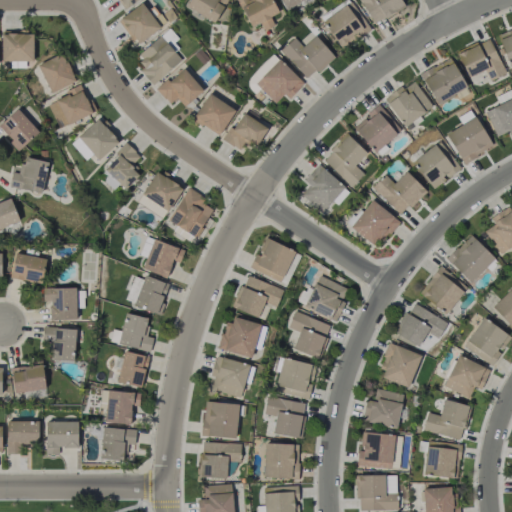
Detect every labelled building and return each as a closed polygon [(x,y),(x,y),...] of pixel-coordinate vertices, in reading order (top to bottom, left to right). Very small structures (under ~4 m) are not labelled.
[(137,0),(117,0),(122,9),(137,0)] [(188,0),(185,7),(214,23),(226,0),(188,0)] [(278,13),(272,0),(236,0),(249,27),(259,22),(263,31),(274,26),(270,16),(278,13)] [(279,0),(285,10),(302,0),(279,0)] [(404,6),(400,0),(359,0),(373,24),(404,6)] [(142,2),(118,20),(137,45),(160,27),(142,2)] [(368,29),(348,2),(322,22),(343,49),(368,29)] [(509,67),(511,65),(511,28),(497,34),(509,67)] [(1,60),(32,61),(33,33),(1,32),(1,60)] [(279,50),(307,80),(333,55),(314,35),(302,46),(293,37),(279,50)] [(152,85),(181,60),(160,36),(135,56),(144,66),(139,70),(152,85)] [(489,80),(505,73),(489,38),(456,52),(467,78),(484,70),(489,80)] [(51,93),(75,81),(62,52),(37,64),(51,93)] [(259,88),(254,83),(277,58),(272,53),(244,83),(255,94),(259,88)] [(420,72),(434,103),(465,89),(452,58),(420,72)] [(303,83),(279,59),(255,84),(275,103),(284,94),(288,99),(303,83)] [(167,79),(155,87),(168,105),(177,98),(183,106),(202,92),(184,68),(168,80),(167,79)] [(403,126),(432,106),(413,81),(403,89),(400,86),(383,98),(403,126)] [(92,113),(79,84),(64,91),(66,95),(47,104),(58,128),(92,113)] [(219,135),(235,110),(208,93),(192,118),(219,135)] [(511,136),(511,98),(484,111),(496,136),(508,131),(510,137),(511,136)] [(353,125),(373,152),(398,134),(379,106),(353,125)] [(0,123),(0,129),(19,149),(38,131),(16,108),(0,123)] [(267,128),(242,112),(232,129),(229,127),(221,139),(238,150),(246,138),(256,144),(267,128)] [(445,134),(463,163),(492,145),(474,116),(445,134)] [(92,154),(98,160),(118,141),(97,118),(70,143),(85,160),(92,154)] [(322,159),(350,187),(362,174),(354,165),(366,152),(346,134),(322,159)] [(125,189),(140,173),(131,165),(139,156),(126,143),(96,175),(112,190),(118,183),(125,189)] [(446,159),(435,144),(411,161),(432,189),(460,168),(450,155),(446,159)] [(48,161),(25,157),(23,167),(12,165),(8,187),(42,193),(48,161)] [(344,187),(318,164),(303,180),(308,184),(299,194),(320,213),(344,187)] [(425,191),(405,171),(393,183),(384,174),(371,187),(399,216),(425,191)] [(137,205),(165,217),(181,185),(153,172),(137,205)] [(194,237),(212,209),(201,203),(204,198),(188,187),(167,220),(194,237)] [(0,200),(0,228),(19,221),(9,197),(0,200)] [(349,227),(375,248),(397,220),(371,199),(349,227)] [(494,224),(484,231),(499,254),(511,244),(511,211),(508,205),(490,218),(494,224)] [(494,258),(469,234),(445,259),(470,283),(494,258)] [(172,260),(179,262),(184,249),(145,236),(139,255),(145,257),(141,269),(166,277),(172,260)] [(250,268),(279,282),(294,251),(265,237),(250,268)] [(41,283),(45,258),(14,254),(10,278),(41,283)] [(418,292),(445,314),(464,289),(438,268),(418,292)] [(233,308),(264,319),(268,307),(274,310),(282,289),(245,275),(233,308)] [(334,321),(349,289),(319,275),(304,307),(334,321)] [(133,306),(159,313),(167,282),(142,276),(133,306)] [(511,328),(511,286),(491,306),(511,328)] [(42,301),(49,301),(49,320),(76,319),(74,287),(42,288),(42,301)] [(439,338),(446,320),(412,305),(408,313),(403,311),(393,334),(419,345),(425,332),(439,338)] [(287,328),(298,332),(291,349),(316,359),(329,325),(294,311),(287,328)] [(152,337),(144,335),(148,318),(125,313),(117,344),(149,352),(152,337)] [(218,349),(250,357),(259,324),(228,315),(218,349)] [(511,337),(483,317),(462,345),(490,365),(511,337)] [(74,361),(75,328),(43,327),(42,340),(51,341),(51,360),(74,361)] [(408,387),(420,355),(389,343),(377,375),(408,387)] [(116,381),(140,387),(148,356),(123,351),(116,381)] [(443,386),(468,397),(473,386),(480,389),(489,369),(456,355),(443,386)] [(210,376),(213,376),(210,390),(241,397),(248,363),(214,356),(210,376)] [(307,397),(311,374),(312,374),(314,364),(281,357),(274,390),(307,397)] [(10,367),(13,393),(45,389),(42,363),(10,367)] [(361,421),(396,427),(403,394),(375,388),(372,402),(365,401),(361,421)] [(138,406),(139,392),(100,390),(99,408),(104,408),(104,422),(130,424),(131,405),(138,406)] [(303,402),(266,396),(263,414),(275,416),(272,434),(298,438),(303,402)] [(460,438),(467,405),(442,399),(439,415),(426,412),(422,431),(460,438)] [(237,403),(203,402),(201,436),(236,438),(237,403)] [(21,454),(21,444),(38,444),(38,421),(6,420),(6,454),(21,454)] [(77,421),(46,421),(45,454),(58,454),(58,447),(77,448),(77,421)] [(122,461),(124,443),(134,445),(135,430),(103,426),(99,458),(122,461)] [(394,435),(362,431),(360,450),(358,450),(356,465),(390,469),(394,435)] [(423,476),(453,477),(453,468),(458,468),(460,443),(425,441),(423,476)] [(240,443),(200,442),(199,477),(226,478),(226,461),(239,461),(240,443)] [(296,478),(298,444),(264,443),(263,478),(296,478)] [(356,510),(396,510),(396,474),(356,475),(356,510)] [(232,511),(231,483),(203,485),(204,499),(197,499),(197,511),(232,511)] [(298,511),(297,486),(263,487),(263,511),(298,511)] [(455,511),(455,487),(423,488),(423,511),(455,511)]
